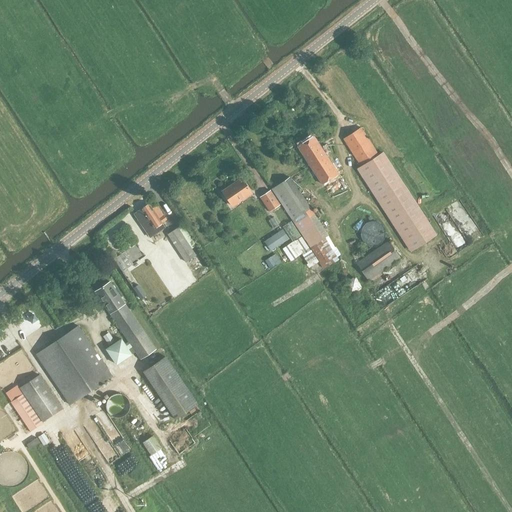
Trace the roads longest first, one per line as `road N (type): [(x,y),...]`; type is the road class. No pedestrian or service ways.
road 1 (unclassified): [(0,295),(373,0)]
road 2 (track): [(277,170),(297,172),(332,219),(359,275),(511,511)]
